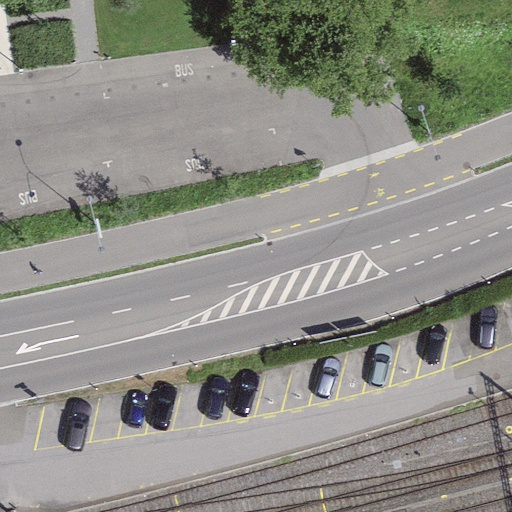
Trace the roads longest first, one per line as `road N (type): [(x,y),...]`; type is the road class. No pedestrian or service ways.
road 1 (primary): [(0,386),(352,303),(511,246)]
road 2 (primary): [(511,184),(395,227),(0,318)]
